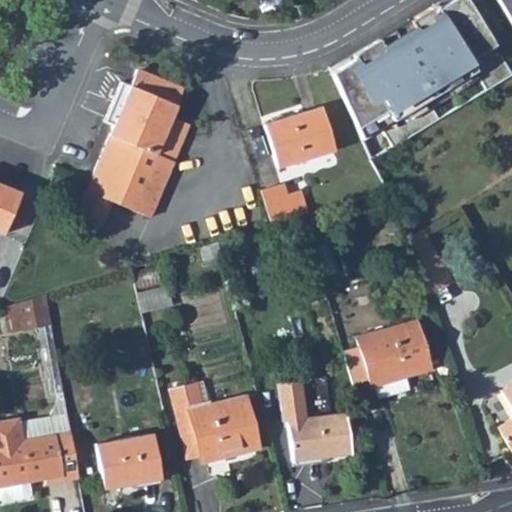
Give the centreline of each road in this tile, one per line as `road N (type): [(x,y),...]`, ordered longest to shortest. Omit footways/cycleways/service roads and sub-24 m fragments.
road 1 (tertiary): [(382,0),(314,42),(259,53),(106,0)]
road 2 (residential): [(0,113),(38,129),(92,0)]
